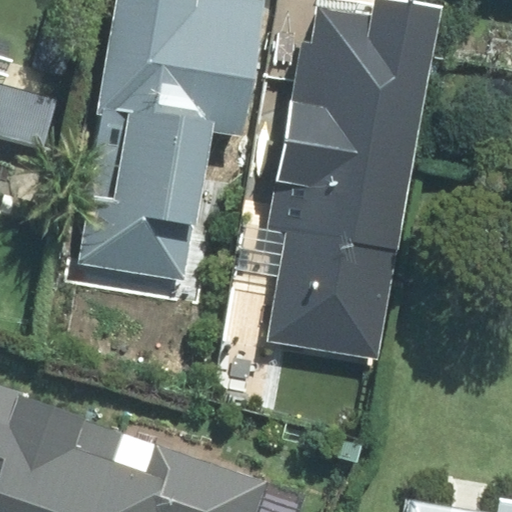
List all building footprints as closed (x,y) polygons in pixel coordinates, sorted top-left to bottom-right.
[(113,0),(81,281),(192,294),(211,128),(253,133),(268,0),(113,0)] [(278,0),(266,74),(296,79),(280,176),(293,178),(268,333),(380,352),(438,0),(278,0)] [(0,78),(0,131),(42,143),(56,93),(0,78)] [(0,377),(0,511),(253,511),(267,475),(0,377)] [(511,511),(511,489),(408,480),(405,511),(511,511)]
